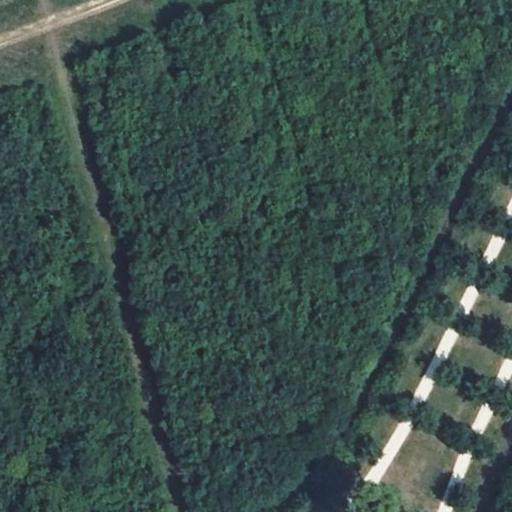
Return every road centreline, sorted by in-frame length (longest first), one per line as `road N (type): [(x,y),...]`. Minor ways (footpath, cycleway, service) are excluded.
road 1 (unknown): [(182,511),(43,0)]
road 2 (track): [(352,511),(511,211)]
road 3 (track): [(511,361),(444,511)]
road 4 (unknown): [(0,45),(116,0)]
